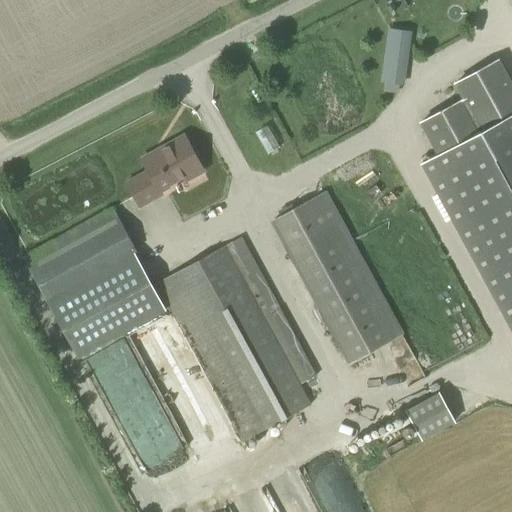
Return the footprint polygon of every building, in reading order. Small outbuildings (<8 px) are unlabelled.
[(511,90),(496,61),(457,83),(465,98),(422,122),(456,185),(440,194),(511,327),(511,90)] [(205,173),(196,157),(184,136),(141,160),(148,171),(126,183),(140,208),(164,195),(162,191),(184,179),(186,183),(205,173)] [(275,218),(168,276),(254,435),(410,351),(402,335),(336,213),(324,192),(275,218)] [(28,254),(80,349),(161,304),(133,252),(136,250),(113,208),(28,254)] [(405,415),(421,444),(456,425),(441,396),(405,415)] [(265,484),(276,511),(319,511),(303,470),(265,484)]
